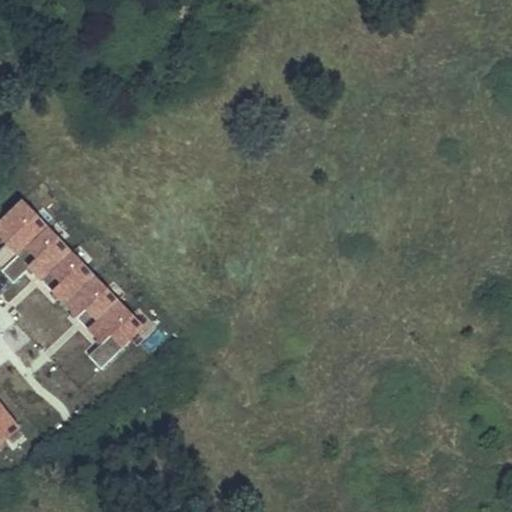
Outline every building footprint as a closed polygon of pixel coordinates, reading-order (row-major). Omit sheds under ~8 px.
[(46,229),(20,202),(0,221),(0,238),(6,245),(0,250),(0,269),(2,271),(46,229)] [(69,254),(46,229),(2,271),(13,283),(30,268),(42,280),(69,254)] [(69,254),(42,280),(65,305),(93,278),(69,254)] [(93,278),(65,305),(88,330),(116,303),(93,278)] [(116,303),(88,330),(102,344),(89,356),(100,369),(142,329),(116,303)] [(0,385),(0,386),(9,373),(0,366),(0,385)] [(6,391),(31,423),(53,406),(28,374),(6,391)] [(0,447),(21,431),(0,404),(0,447)]
